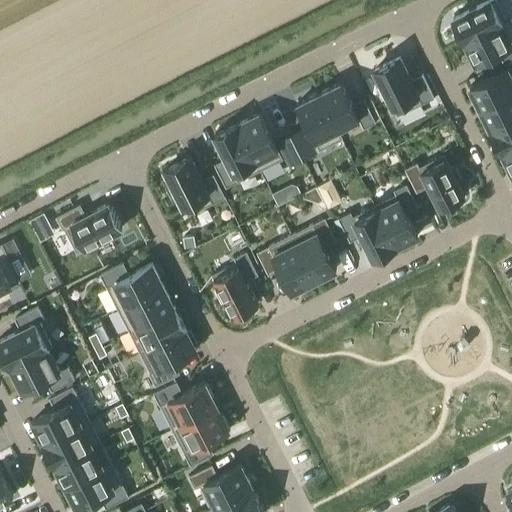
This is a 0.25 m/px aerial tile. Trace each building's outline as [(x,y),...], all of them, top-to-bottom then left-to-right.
[(490,0),(488,0),(453,18),(464,39),(501,22),(490,0)] [(511,42),(501,22),(464,39),(475,62),(499,50),(505,62),(511,58),(511,42)] [(400,56),(374,69),(393,106),(418,94),(422,103),(434,97),(423,75),(412,80),(400,56)] [(481,109),(511,92),(511,77),(507,68),(470,86),(481,109)] [(341,81),(319,92),(337,129),(359,118),(364,127),(376,121),(365,99),(353,105),(341,81)] [(337,129),(319,92),(296,103),(315,140),(337,129)] [(511,92),(481,109),(491,130),(511,119),(511,92)] [(278,149),(260,112),(237,123),(256,160),(278,149)] [(502,152),(511,146),(511,119),(491,130),(502,152)] [(256,160),(237,123),(215,134),(227,158),(215,164),(226,186),(238,180),(234,171),(256,160)] [(303,129),(291,134),(302,157),(314,151),(303,129)] [(302,157),(291,134),(280,140),(291,162),(302,157)] [(511,146),(502,152),(511,171),(511,146)] [(190,156),(165,169),(184,206),(209,193),(213,202),(225,196),(214,174),(202,180),(190,156)] [(417,161),(405,167),(416,190),(428,184),(440,208),(465,195),(446,158),(422,170),(417,161)] [(399,198),(377,209),(395,246),(418,235),(406,211),(417,205),(406,183),(394,189),(399,198)] [(281,188),(273,192),(279,204),(287,200),(281,188)] [(79,203),(57,215),(63,227),(72,222),(85,247),(122,227),(108,203),(85,215),(79,203)] [(350,211),(339,217),(350,239),(361,233),(373,258),(395,246),(377,209),(355,220),(350,211)] [(44,211),(29,219),(34,227),(48,219),(44,211)] [(317,231),(295,243),(314,279),(336,268),(324,244),(336,239),(325,216),(313,222),(317,231)] [(193,235),(183,237),(185,247),(195,245),(193,235)] [(1,243),(0,243),(0,289),(11,284),(0,263),(0,258),(7,255),(1,243)] [(269,245),(257,250),(268,273),(280,267),(292,291),(314,279),(295,243),(273,253),(269,245)] [(239,265),(214,278),(233,315),(258,302),(246,278),(257,273),(246,250),(234,256),(239,265)] [(126,303),(163,284),(152,262),(129,274),(123,262),(101,274),(107,286),(115,281),(126,303)] [(126,303),(137,324),(174,305),(163,284),(126,303)] [(148,346),(185,327),(174,305),(137,324),(148,346)] [(22,329),(0,339),(0,344),(10,365),(47,346),(35,322),(44,318),(38,306),(16,317),(22,329)] [(151,372),(157,384),(179,372),(173,361),(196,349),(185,327),(148,346),(159,368),(151,372)] [(89,335),(89,336),(94,346),(101,343),(96,332),(89,335)] [(101,343),(94,346),(100,357),(107,353),(101,343)] [(47,346),(10,365),(22,390),(47,377),(52,389),(75,378),(68,365),(60,370),(47,346)] [(168,399),(181,423),(218,404),(205,380),(181,392),(176,381),(154,392),(159,404),(168,399)] [(56,408),(33,420),(44,441),(43,441),(44,442),(81,423),(70,401),(78,397),(72,385),(50,397),(56,408)] [(122,403),(116,406),(121,416),(128,413),(122,403)] [(184,452),(190,464),(212,452),(206,441),(230,429),(218,404),(181,423),(193,447),(184,452)] [(81,423),(44,442),(55,464),(92,444),(81,423)] [(128,427),(122,430),(127,440),(133,437),(128,427)] [(103,466),(92,444),(55,464),(66,485),(103,466)] [(204,482),(216,506),(253,487),(240,463),(217,475),(211,464),(189,475),(195,487),(204,482)] [(103,466),(66,485),(77,507),(100,495),(106,507),(128,495),(122,484),(114,488),(103,466)] [(0,471),(0,470),(0,502),(13,496),(0,471)] [(265,511),(266,511),(253,487),(216,506),(218,511),(265,511)] [(146,511),(142,502),(122,511),(146,511)] [(435,511),(457,511),(450,502),(435,511)]
